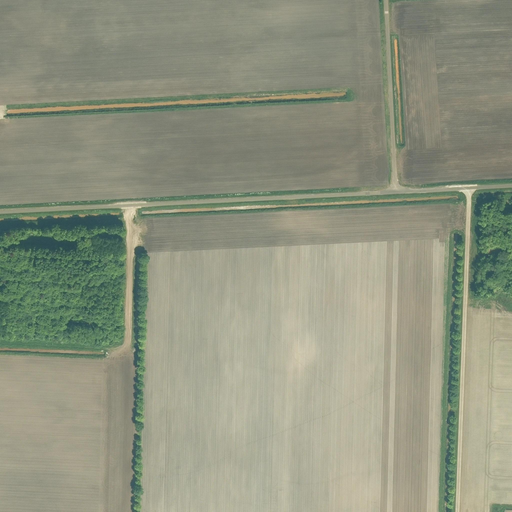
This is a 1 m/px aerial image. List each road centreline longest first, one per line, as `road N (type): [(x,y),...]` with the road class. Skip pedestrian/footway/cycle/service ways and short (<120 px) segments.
road 1 (unclassified): [(395,191),(0,211)]
road 2 (track): [(468,188),(457,511)]
road 3 (unclassified): [(395,191),(385,0)]
